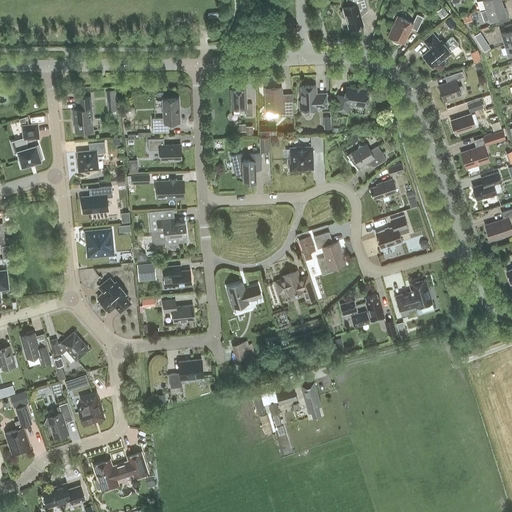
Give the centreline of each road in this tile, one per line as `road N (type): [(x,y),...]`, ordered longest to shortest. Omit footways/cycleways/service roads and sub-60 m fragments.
road 1 (tertiary): [(463,248),(403,85),(365,62),(304,62)]
road 2 (residential): [(463,248),(370,273),(347,193),(333,188),(300,200)]
road 3 (residential): [(0,493),(23,485),(56,456),(117,433),(118,352)]
road 4 (tertiary): [(195,66),(49,66)]
road 5 (residential): [(202,204),(195,66)]
road 6 (residential): [(300,200),(276,260),(247,269),(208,263)]
road 7 (residential): [(72,300),(62,177)]
